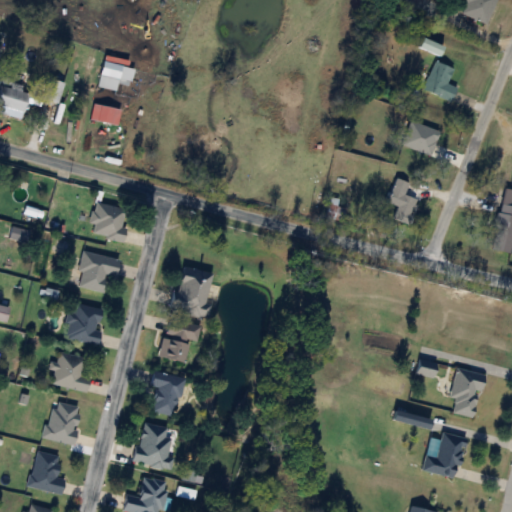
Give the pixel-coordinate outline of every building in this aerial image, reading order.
[(459,15),(484,24),(493,0),(458,0),(464,2),(459,15)] [(450,101),(454,87),(446,85),(451,68),(431,62),(421,92),(450,101)] [(126,67),(100,63),(98,76),(124,80),(126,67)] [(390,218),(405,224),(419,187),(393,177),(384,202),(394,206),(390,218)] [(491,244),(511,247),(511,246),(511,191),(500,189),(491,244)] [(335,199),(326,198),(325,218),(340,219),(341,209),(334,208),(335,199)] [(119,242),(126,211),(94,203),(87,235),(119,242)] [(27,231),(10,228),(8,239),(25,242),(27,231)] [(74,287),(100,292),(104,275),(113,277),(117,260),(81,252),(74,287)] [(208,304),(204,304),(210,273),(179,267),(170,312),(206,319),(208,304)] [(62,339),(95,346),(98,331),(95,330),(100,310),(71,303),(62,339)] [(156,357),(184,364),(189,341),(194,343),(198,326),(166,318),(156,357)] [(78,376),(81,357),(55,353),(49,386),(85,392),(87,378),(78,376)] [(431,378),(433,362),(416,360),(414,375),(431,378)] [(450,414),(472,418),(480,374),(453,369),(448,398),(453,399),(450,414)] [(149,412),(172,418),(182,379),(152,371),(148,387),(155,389),(149,412)] [(71,446),(79,408),(49,402),(41,440),(71,446)] [(167,470),(173,441),(164,439),(166,428),(139,423),(131,463),(167,470)] [(426,439),(420,471),(454,478),(462,438),(439,433),(437,441),(426,439)] [(54,478),(58,457),(32,452),(25,488),(59,494),(62,480),(54,478)] [(136,497),(124,495),(121,511),(123,511),(157,511),(164,482),(141,477),(136,497)]
